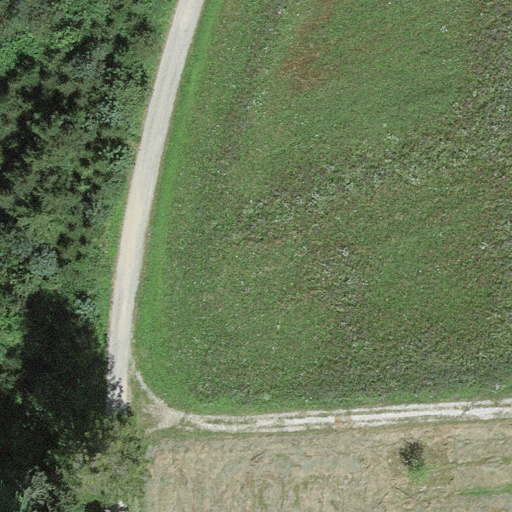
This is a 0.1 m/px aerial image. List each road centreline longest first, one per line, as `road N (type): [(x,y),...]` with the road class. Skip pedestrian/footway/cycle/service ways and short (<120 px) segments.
road 1 (track): [(183,0),(131,188),(114,419)]
road 2 (track): [(114,419),(180,426),(511,406)]
